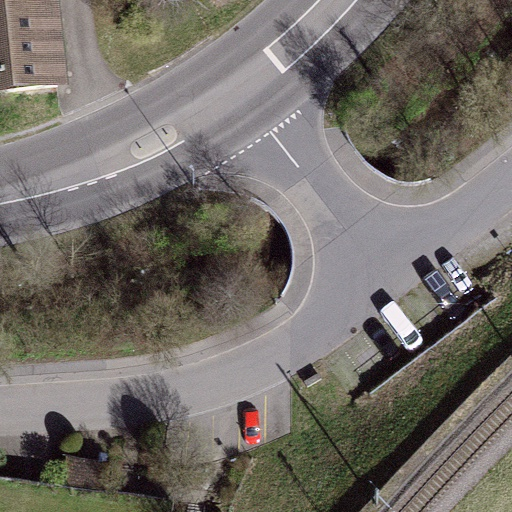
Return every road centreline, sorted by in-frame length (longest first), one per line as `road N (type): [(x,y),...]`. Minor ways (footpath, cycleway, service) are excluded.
road 1 (residential): [(242,89),(387,277),(511,178)]
road 2 (secondary): [(242,89),(70,188),(0,202)]
road 3 (secondary): [(338,0),(242,89)]
